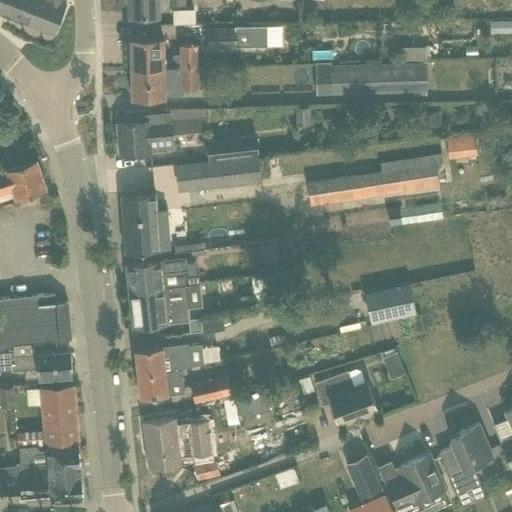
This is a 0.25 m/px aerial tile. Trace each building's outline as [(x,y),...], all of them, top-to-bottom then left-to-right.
[(0,0),(0,11),(54,33),(66,3),(65,0),(0,0)] [(185,4),(185,0),(129,0),(130,15),(156,14),(155,0),(168,0),(169,5),(185,4)] [(511,22),(490,22),(490,33),(511,33),(511,22)] [(236,49),(236,27),(207,28),(207,50),(236,49)] [(165,60),(165,37),(130,38),(131,67),(198,66),(198,65),(206,65),(205,44),(198,44),(183,44),(183,54),(173,55),(173,60),(165,60)] [(413,61),(412,49),(401,49),(402,61),(413,61)] [(332,65),(332,93),(427,92),(427,63),(419,63),(332,65)] [(199,88),(198,66),(131,67),(132,95),(166,95),(166,94),(183,94),(183,88),(199,88)] [(224,106),(224,117),(237,116),(237,106),(224,106)] [(175,150),(171,116),(117,122),(119,154),(152,150),(152,152),(175,150)] [(206,140),(209,159),(259,153),(256,134),(206,140)] [(447,137),(449,158),(478,155),(475,134),(447,137)] [(259,153),(209,159),(175,163),(178,191),(262,181),(259,153)] [(0,194),(13,191),(15,198),(46,188),(36,159),(6,169),(6,170),(0,172),(0,194)] [(372,172),(375,196),(438,186),(436,163),(382,171),(372,172)] [(311,206),(357,199),(355,174),(307,180),(311,206)] [(153,191),(121,193),(125,251),(170,247),(168,222),(167,207),(155,208),(153,191)] [(444,204),(401,206),(402,219),(444,217),(444,204)] [(178,272),(187,271),(185,256),(126,263),(129,292),(185,284),(184,282),(179,282),(178,272)] [(262,276),(265,299),(286,296),(283,273),(262,276)] [(417,313),(410,282),(364,292),(371,323),(417,313)] [(187,283),(185,284),(129,292),(133,327),(191,320),(187,283)] [(13,342),(71,338),(68,301),(57,302),(57,301),(55,301),(54,293),(44,294),(44,293),(0,297),(0,350),(12,349),(14,349),(13,342)] [(252,296),(240,298),(241,307),(254,305),(252,296)] [(135,349),(138,372),(163,369),(163,370),(181,368),(185,368),(203,363),(201,344),(189,345),(188,343),(135,349)] [(72,374),(70,350),(12,354),(12,349),(0,350),(0,369),(25,367),(25,377),(72,374)] [(140,396),(183,392),(182,378),(181,368),(163,370),(163,369),(138,372),(140,396)] [(346,371),(349,370),(348,369),(314,381),(323,404),(330,402),(338,425),(378,410),(368,380),(351,386),(346,371)] [(233,393),(229,374),(190,383),(194,402),(233,393)] [(300,379),(304,392),(312,389),(308,377),(300,379)] [(73,383),(43,386),(47,440),(78,437),(73,383)] [(13,385),(0,386),(0,400),(1,407),(16,405),(13,385)] [(240,415),(267,408),(263,390),(236,397),(240,415)] [(511,407),(505,411),(511,427),(511,437),(501,442),(511,468),(511,407)] [(143,420),(148,466),(179,463),(178,455),(190,454),(187,420),(175,422),(175,416),(143,420)] [(450,437),(453,445),(439,451),(456,492),(480,482),(475,470),(481,468),(478,462),(493,456),(479,422),(453,432),(455,436),(450,437)] [(17,463),(17,466),(18,475),(81,470),(78,444),(47,447),(47,449),(35,450),(34,447),(38,447),(38,445),(19,447),(20,448),(22,448),(23,462),(17,463)] [(398,510),(445,489),(429,453),(400,466),(404,475),(386,483),(398,510)] [(376,476),(365,455),(346,463),(356,485),(376,476)] [(17,466),(0,467),(0,493),(20,493),(19,488),(50,485),(51,500),(83,497),(81,470),(18,475),(17,466)] [(350,511),(393,511),(384,493),(349,509),(350,511)] [(238,511),(236,498),(224,501),(225,511),(238,511)] [(221,511),(218,502),(189,511),(221,511)]
